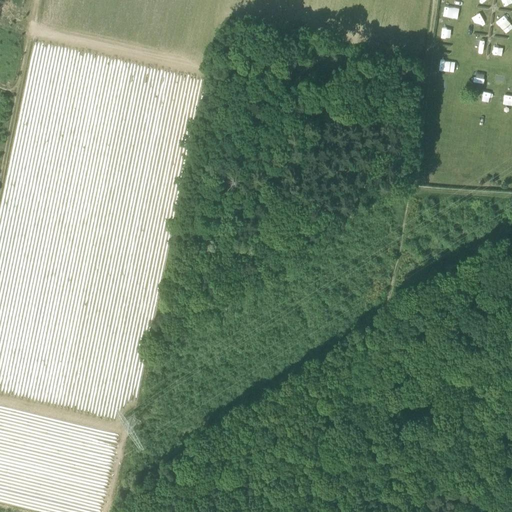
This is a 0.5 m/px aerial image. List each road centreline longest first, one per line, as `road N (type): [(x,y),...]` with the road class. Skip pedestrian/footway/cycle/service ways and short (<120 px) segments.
road 1 (track): [(409,181),(369,354),(305,511)]
road 2 (track): [(436,0),(409,181)]
road 3 (track): [(0,182),(31,34)]
